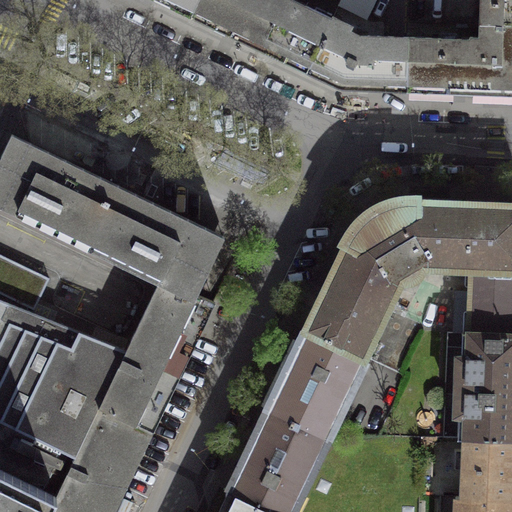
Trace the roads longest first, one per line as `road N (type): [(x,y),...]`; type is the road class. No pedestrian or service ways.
road 1 (residential): [(160,511),(347,135)]
road 2 (residential): [(347,135),(65,0)]
road 3 (residential): [(511,148),(347,135)]
